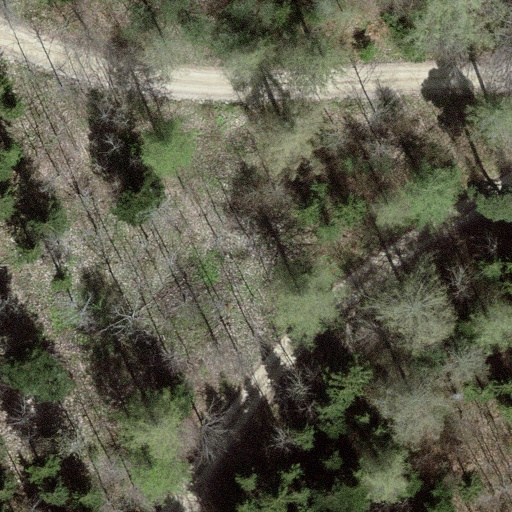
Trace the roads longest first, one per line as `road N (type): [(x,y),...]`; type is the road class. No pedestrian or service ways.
road 1 (unclassified): [(0,47),(93,82),(226,95),(511,90)]
road 2 (unclassified): [(511,194),(354,305),(213,511)]
